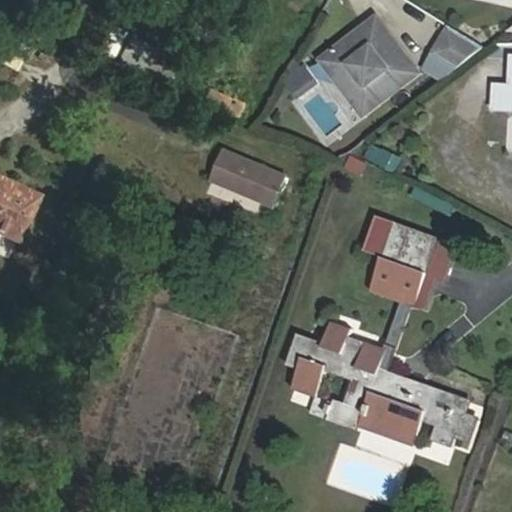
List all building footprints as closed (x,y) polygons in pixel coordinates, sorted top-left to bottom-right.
[(165,30),(168,25),(151,16),(137,44),(175,63),(187,41),(165,30)] [(333,52),(326,57),(363,107),(413,70),(376,20),(360,32),(361,40),(355,44),(348,41),(341,46),(334,46),(333,52)] [(448,24),(432,49),(460,66),(485,47),(448,24)] [(0,61),(21,71),(26,58),(4,49),(0,57),(0,61)] [(285,74),(294,86),(313,72),(298,52),(285,74)] [(511,88),(498,88),(497,109),(511,109),(511,88)] [(398,172),(404,157),(371,144),(365,160),(398,172)] [(262,196),(272,169),(222,149),(212,176),(262,196)] [(0,235),(21,243),(39,196),(0,180),(0,235)] [(417,305),(430,271),(443,239),(404,225),(393,257),(374,251),(361,285),(405,301),(416,305),(417,305)] [(386,355),(381,368),(392,370),(416,305),(405,301),(387,348),(386,355)] [(331,318),(329,323),(353,331),(354,326),(331,318)] [(363,418),(420,438),(428,419),(441,423),(437,434),(458,443),(459,441),(461,432),(476,437),(483,420),(468,414),(472,400),(400,373),(398,378),(380,372),(381,368),(386,355),(350,341),(352,336),(353,331),(329,323),(322,344),(298,336),(290,360),(302,364),(300,369),(297,378),(322,388),(330,363),(356,372),(348,396),(367,405),(363,418)] [(350,341),(386,355),(387,348),(352,336),(350,341)] [(288,365),(300,369),(302,364),(290,360),(288,365)] [(392,370),(381,368),(380,372),(398,378),(400,373),(392,370)] [(320,395),(322,388),(297,378),(295,385),(320,395)] [(361,423),(363,418),(367,405),(348,396),(338,393),(331,411),(361,423)] [(418,444),(420,438),(363,418),(361,423),(418,444)] [(428,419),(420,438),(418,444),(431,449),(434,442),(437,434),(441,423),(428,419)] [(473,445),(476,437),(461,432),(459,441),(473,445)] [(458,443),(437,434),(434,442),(455,449),(458,443)]
